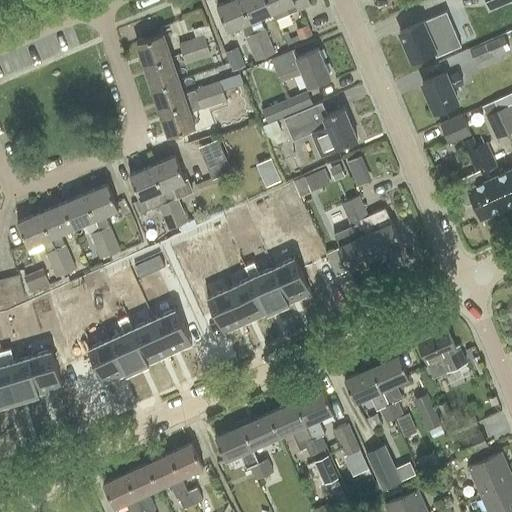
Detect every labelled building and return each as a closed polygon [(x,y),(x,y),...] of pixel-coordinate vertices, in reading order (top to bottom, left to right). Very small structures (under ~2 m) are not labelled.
[(228,29),(241,23),(246,34),(256,59),(266,54),(256,30),(255,30),(251,19),(252,19),(244,0),(224,0),(218,3),(228,29)] [(269,0),(244,0),(252,19),(274,10),(269,0)] [(269,0),(274,10),(277,17),(312,3),(310,0),(269,0)] [(511,0),(485,0),(490,10),(511,0)] [(437,56),(461,45),(447,12),(423,23),(400,32),(413,61),(436,51),(437,56)] [(309,25),(297,30),(301,40),(313,36),(309,25)] [(256,30),(266,54),(275,51),(265,26),(256,30)] [(139,43),(147,66),(172,57),(164,34),(139,43)] [(180,42),(183,53),(208,44),(205,34),(180,42)] [(504,35),(471,49),(477,63),(510,49),(504,35)] [(208,44),(183,53),(187,63),(211,55),(208,44)] [(299,55),(296,48),(274,57),(284,82),(306,73),(310,84),(332,75),(320,46),(299,55)] [(226,52),(233,71),(246,66),(239,47),(226,52)] [(180,80),(172,57),(147,66),(155,89),(180,80)] [(452,89),(464,84),(459,72),(447,78),(445,74),(422,83),(435,113),(458,103),(452,89)] [(163,112),(225,91),(221,80),(198,88),(198,90),(185,94),(180,80),(155,89),(163,112)] [(225,91),(163,112),(171,135),(195,127),(190,113),(228,101),(227,99),(236,96),(233,88),(225,91)] [(314,103),(308,90),(263,109),(268,122),(314,103)] [(345,108),(329,115),(323,101),(285,117),(295,140),(313,132),(323,155),(359,140),(345,108)] [(511,103),(511,104),(496,111),(506,134),(511,130),(511,103)] [(498,138),(506,134),(496,111),(487,115),(498,138)] [(463,114),(441,123),(450,143),(471,134),(463,114)] [(277,119),(263,125),(273,150),(288,144),(277,119)] [(488,143),(469,152),(474,162),(492,153),(488,143)] [(183,208),(179,198),(195,192),(189,178),(187,179),(176,153),(154,162),(169,199),(160,203),(165,215),(183,208)] [(461,180),(458,189),(465,204),(470,206),(476,203),(482,218),(505,208),(491,177),(487,168),(497,164),(492,153),(474,162),(479,172),(461,180)] [(359,157),(348,162),(353,174),(365,169),(359,157)] [(227,158),(208,166),(213,178),(232,170),(227,158)] [(141,197),(155,192),(158,201),(160,203),(169,199),(154,162),(131,172),(141,197)] [(341,162),(332,166),(337,177),(345,174),(341,162)] [(497,164),(487,168),(491,177),(505,208),(511,204),(511,168),(501,173),(497,164)] [(294,180),(301,196),(311,191),(304,175),(294,180)] [(109,184),(87,193),(97,217),(119,208),(109,184)] [(87,193),(65,203),(75,227),(81,224),(87,237),(92,234),(102,258),(112,253),(102,230),(96,218),(97,217),(87,193)] [(403,243),(393,221),(387,207),(369,214),(360,194),(343,201),(348,212),(356,208),(377,255),(403,243)] [(67,246),(62,232),(75,227),(65,203),(43,212),(58,250),(49,253),(49,254),(54,266),(73,258),(68,246),(67,246)] [(165,215),(173,234),(182,231),(182,232),(198,225),(195,218),(189,221),(183,208),(165,215)] [(348,212),(354,225),(336,233),(341,244),(351,267),(377,255),(356,208),(348,212)] [(58,250),(43,212),(20,222),(30,246),(28,247),(32,256),(48,250),(49,253),(58,250)] [(112,226),(102,230),(112,253),(121,250),(112,226)] [(292,253),(269,264),(287,303),(311,292),(292,253)] [(78,271),(73,258),(54,266),(59,279),(78,271)] [(269,264),(248,274),(266,313),(287,303),(269,264)] [(38,289),(55,280),(48,267),(31,277),(38,289)] [(9,277),(15,300),(27,297),(21,274),(9,277)] [(248,274),(226,285),(244,323),(266,313),(248,274)] [(0,289),(3,303),(15,300),(9,277),(0,279),(0,289)] [(69,287),(76,302),(92,294),(86,279),(69,287)] [(226,285),(202,296),(220,335),(244,323),(226,285)] [(65,288),(44,297),(64,340),(84,331),(65,288)] [(174,306),(151,316),(170,356),(193,345),(174,306)] [(151,316),(130,327),(149,366),(170,356),(151,316)] [(419,339),(435,376),(468,361),(461,346),(458,348),(448,326),(419,339)] [(130,327),(108,337),(127,376),(149,366),(130,327)] [(108,337),(86,348),(104,387),(127,376),(108,337)] [(50,349),(25,357),(38,399),(63,391),(50,349)] [(377,359),(372,361),(382,385),(389,402),(396,416),(403,412),(398,400),(404,397),(397,382),(411,376),(401,353),(380,363),(377,359)] [(25,357),(3,363),(16,405),(38,399),(25,357)] [(367,368),(346,378),(356,400),(370,394),(377,409),(381,407),(380,406),(389,402),(382,385),(372,361),(367,364),(367,368)] [(3,363),(0,364),(0,409),(16,405),(3,363)] [(299,393),(295,395),(306,418),(317,413),(318,417),(334,410),(324,387),(303,397),(299,393)] [(428,391),(414,397),(427,427),(442,421),(428,391)] [(280,434),(293,428),(302,448),(308,445),(312,453),(320,449),(314,435),(313,436),(305,419),(306,418),(295,395),(290,398),(291,402),(270,411),(280,434)] [(389,402),(380,406),(381,407),(387,420),(396,416),(389,402)] [(484,419),(493,440),(511,431),(511,422),(506,409),(484,419)] [(265,441),(280,434),(270,411),(250,420),(246,417),(242,419),(252,442),(263,437),(265,441)] [(397,418),(406,436),(417,431),(409,413),(397,418)] [(249,465),(252,463),(258,477),(265,474),(259,460),(251,442),(252,442),(242,419),(237,421),(237,426),(216,435),(226,458),(242,450),(249,465)] [(348,422),(336,427),(347,454),(359,449),(348,422)] [(483,431),(454,444),(461,458),(489,445),(483,431)] [(322,432),(314,435),(320,449),(328,445),(322,432)] [(181,475),(203,465),(192,441),(170,451),(181,475)] [(402,479),(385,442),(367,451),(383,488),(402,479)] [(170,451),(147,462),(159,486),(170,480),(179,497),(180,497),(186,508),(195,504),(189,491),(181,475),(170,451)] [(482,492),(511,478),(511,470),(503,451),(470,465),(482,492)] [(326,481),(338,476),(328,454),(316,459),(326,481)] [(274,470),(268,456),(259,460),(265,474),(274,470)] [(125,472),(143,511),(156,511),(155,508),(157,508),(148,490),(159,486),(147,462),(125,472)] [(143,511),(125,472),(103,483),(114,507),(127,501),(132,511),(143,511)] [(511,478),(482,492),(490,511),(505,511),(511,509),(511,478)] [(198,487),(189,491),(195,504),(205,499),(198,487)] [(390,511),(429,511),(419,489),(387,503),(390,511)]
